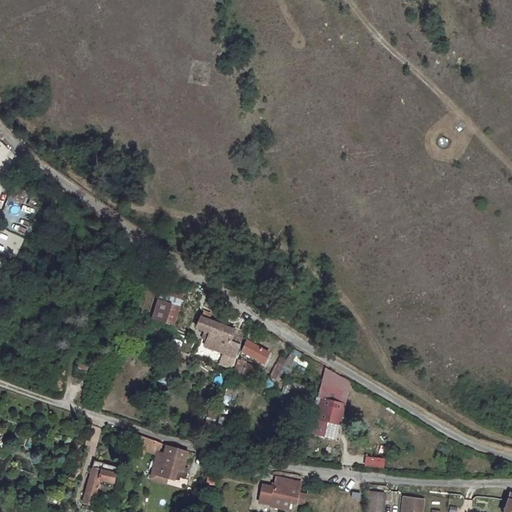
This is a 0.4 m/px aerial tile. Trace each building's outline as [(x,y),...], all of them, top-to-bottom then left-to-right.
[(9,184),(2,202),(12,205),(13,200),(18,187),(9,184)] [(18,187),(13,200),(51,213),(57,196),(35,188),(33,192),(18,187)] [(159,292),(151,319),(175,326),(185,293),(169,289),(168,295),(159,292)] [(234,331),(198,318),(194,329),(209,334),(204,346),(223,354),(220,362),(231,367),(239,346),(230,342),(234,331)] [(246,340),(229,371),(239,377),(247,362),(258,368),(262,370),(271,354),(246,340)] [(275,380),(285,360),(278,357),(269,377),(275,380)] [(239,377),(250,383),(258,368),(247,362),(239,377)] [(325,370),(318,396),(323,398),(344,402),(344,403),(350,381),(339,378),(337,386),(332,385),(334,375),(331,374),(332,372),(325,370)] [(323,398),(314,431),(325,434),(329,419),(340,422),(344,403),(323,398)] [(156,441),(135,434),(132,444),(162,455),(159,464),(155,463),(152,471),(166,475),(179,480),(180,477),(185,479),(188,472),(182,469),(183,467),(189,451),(156,441)] [(119,471),(115,470),(116,467),(92,461),(80,501),(93,506),(101,484),(114,487),(119,471)] [(152,471),(151,476),(165,480),(166,475),(152,471)] [(296,482),(274,476),(271,487),(260,484),(256,500),(268,503),(270,497),(287,501),(294,503),(296,491),(296,482)] [(210,479),(207,479),(206,485),(214,487),(215,479),(210,478),(210,479)] [(511,511),(511,490),(506,489),(501,511),(502,511),(511,511)] [(381,511),(383,492),(366,490),(364,511),(381,511)] [(305,493),(296,491),(294,503),(301,505),(305,493)] [(418,511),(420,497),(403,495),(401,511),(418,511)] [(287,501),(270,497),(268,503),(268,505),(285,509),(287,501)]
